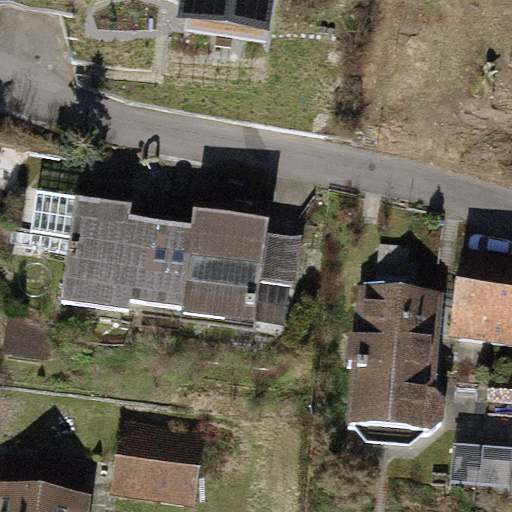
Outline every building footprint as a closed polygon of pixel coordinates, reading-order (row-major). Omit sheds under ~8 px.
[(195,0),(194,8),(274,22),(278,0),(195,0)] [(186,307),(198,228),(133,220),(136,205),(81,202),(42,196),(40,201),(19,199),(14,246),(73,254),(66,309),(132,317),(135,306),(186,314),(186,307)] [(198,228),(186,307),(259,318),(274,219),(201,208),(198,228)] [(434,397),(442,302),(408,299),(413,248),(383,245),(378,296),(366,295),(362,342),(356,342),(354,367),(360,367),(355,428),(431,435),(443,426),(445,410),(434,397)] [(511,266),(468,260),(459,320),(511,327),(511,266)] [(206,442),(127,431),(118,495),(197,505),(206,442)] [(85,511),(87,503),(3,492),(0,511),(85,511)]
